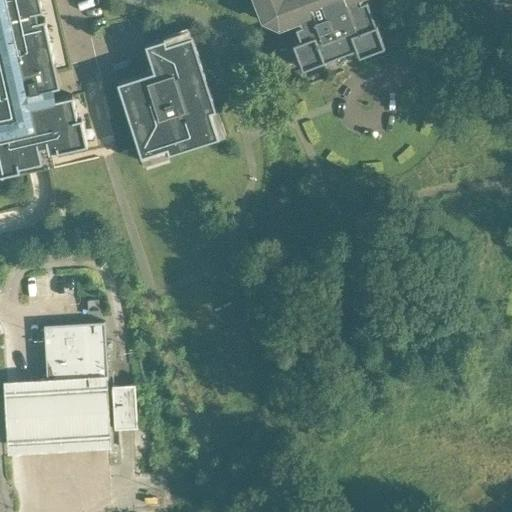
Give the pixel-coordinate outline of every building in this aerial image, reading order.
[(0,0),(0,169),(41,160),(39,152),(48,150),(48,152),(83,144),(83,143),(134,132),(143,161),(222,135),(214,109),(216,109),(192,35),(191,35),(190,31),(165,39),(164,38),(145,44),(154,70),(117,82),(96,88),(60,97),(58,85),(59,85),(44,18),(43,18),(41,10),(42,9),(39,0),(0,0)] [(255,0),(264,22),(278,28),(298,20),(300,26),(296,27),(311,66),(357,48),(360,56),(385,46),(367,0),(365,0),(364,1),(363,0),(255,0)] [(88,300),(88,311),(99,310),(99,299),(88,300)] [(107,375),(104,322),(45,326),(48,379),(47,379),(47,382),(109,378),(109,375),(107,375)] [(33,374),(7,376),(12,449),(39,447),(116,443),(112,370),(33,374)] [(135,384),(120,385),(112,385),(115,428),(123,428),(138,427),(135,384)]
